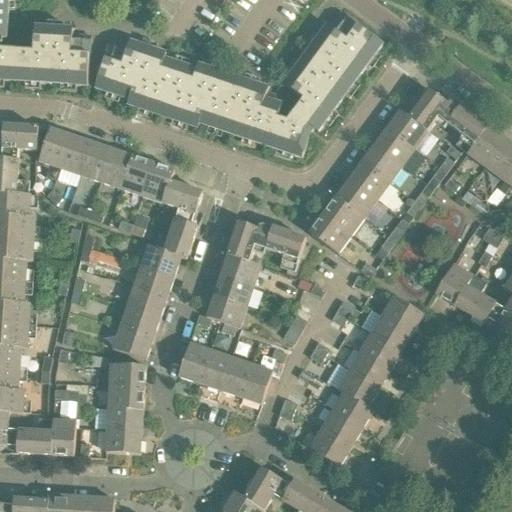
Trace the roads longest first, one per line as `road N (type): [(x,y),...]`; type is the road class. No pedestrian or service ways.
road 1 (residential): [(184,442),(167,405),(168,371),(190,290),(207,269),(242,170)]
road 2 (residential): [(0,105),(52,107),(242,170)]
road 3 (residential): [(242,170),(286,185),(312,182),(416,43)]
road 4 (residential): [(177,468),(134,487),(0,478)]
road 5 (residential): [(368,511),(261,446),(212,461)]
